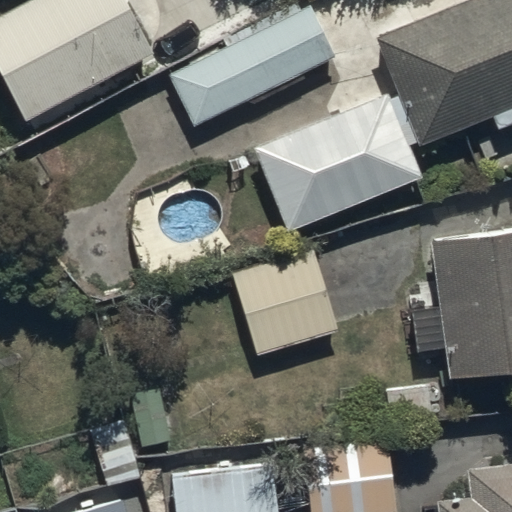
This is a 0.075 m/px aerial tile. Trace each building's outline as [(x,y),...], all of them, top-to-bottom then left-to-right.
[(152,61),(119,0),(45,0),(0,24),(0,76),(27,128),(152,61)] [(511,111),(511,0),(481,0),(373,46),(420,158),(425,155),(440,191),(474,177),(456,134),(511,111)] [(307,12),(170,77),(193,127),(330,62),(307,12)] [(387,98),(253,150),(287,237),(420,185),(387,98)] [(0,210),(0,259),(24,240),(0,210)] [(94,227),(109,286),(110,290),(142,282),(126,219),(94,227)] [(511,226),(428,237),(438,308),(406,312),(410,349),(442,344),(447,378),(511,368),(511,226)] [(232,277),(255,359),(337,336),(315,255),(232,277)] [(91,432),(105,489),(138,481),(124,424),(91,432)] [(308,445),(313,511),(395,511),(389,439),(308,445)] [(437,503),(437,511),(511,511),(511,467),(467,471),(470,500),(437,503)] [(170,480),(173,511),(277,511),(274,472),(170,480)]
